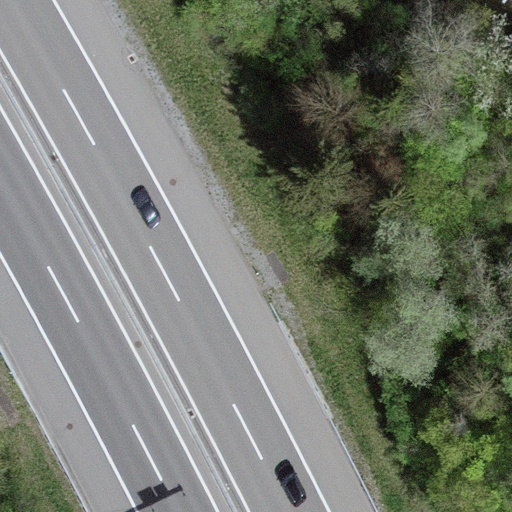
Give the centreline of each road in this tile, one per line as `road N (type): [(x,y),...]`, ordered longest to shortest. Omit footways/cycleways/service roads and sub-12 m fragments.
road 1 (motorway): [(288,511),(11,0)]
road 2 (motorway): [(0,180),(177,511)]
